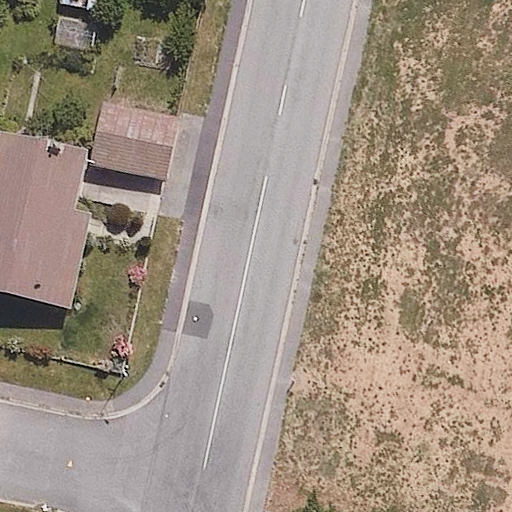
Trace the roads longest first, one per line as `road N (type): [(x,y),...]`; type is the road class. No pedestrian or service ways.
road 1 (residential): [(304,0),(200,487)]
road 2 (residential): [(200,487),(0,445)]
